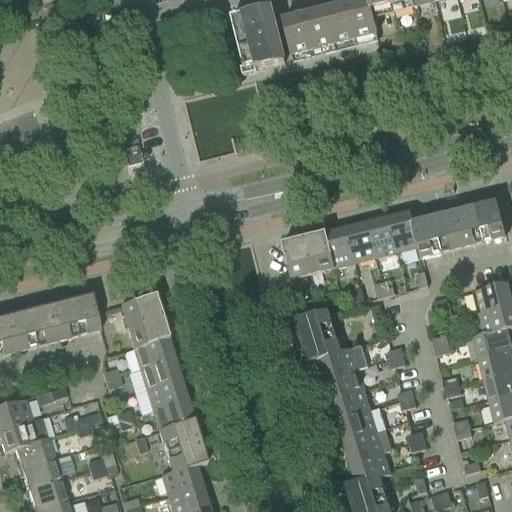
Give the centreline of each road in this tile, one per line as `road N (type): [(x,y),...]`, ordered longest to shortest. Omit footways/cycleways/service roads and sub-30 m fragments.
road 1 (tertiary): [(492,133),(186,204)]
road 2 (tertiary): [(257,209),(495,148)]
road 3 (tertiary): [(0,260),(65,258),(192,225)]
road 4 (tertiary): [(186,204),(64,235),(0,241)]
road 5 (residential): [(181,184),(138,19)]
